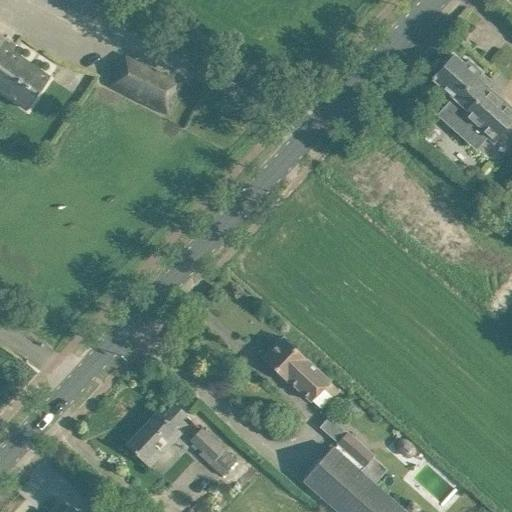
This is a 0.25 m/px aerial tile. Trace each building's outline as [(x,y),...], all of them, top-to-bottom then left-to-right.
[(69,0),(84,8),(88,0),(95,0),(99,2),(100,0),(69,0)] [(4,38),(0,35),(0,90),(28,110),(49,79),(10,52),(16,44),(5,37),(4,38)] [(491,82),(467,60),(463,64),(452,55),(431,78),(453,97),(437,115),(450,127),(463,112),(493,139),(511,118),(511,110),(497,98),(486,88),(491,82)] [(180,84),(124,57),(110,85),(166,113),(180,84)] [(440,194),(451,181),(410,145),(394,163),(400,168),(376,196),(399,215),(397,217),(409,228),(420,214),(410,205),(428,184),(440,194)] [(450,224),(422,254),(471,299),(500,266),(450,224)] [(283,337),(264,357),(287,380),(289,378),(312,400),(329,382),(283,337)] [(333,396),(324,405),(338,420),(347,411),(333,396)] [(186,415),(174,404),(162,416),(158,412),(127,445),(150,467),(182,433),(175,427),(186,415)] [(201,427),(189,440),(200,451),(198,453),(222,476),(237,460),(224,449),(201,427)] [(336,445),(334,447),(363,472),(365,470),(364,469),(374,458),(347,434),(346,434),(336,445)] [(334,447),(304,482),(338,511),(407,511),(363,472),(334,447)] [(415,464),(445,492),(461,475),(431,447),(415,464)]
